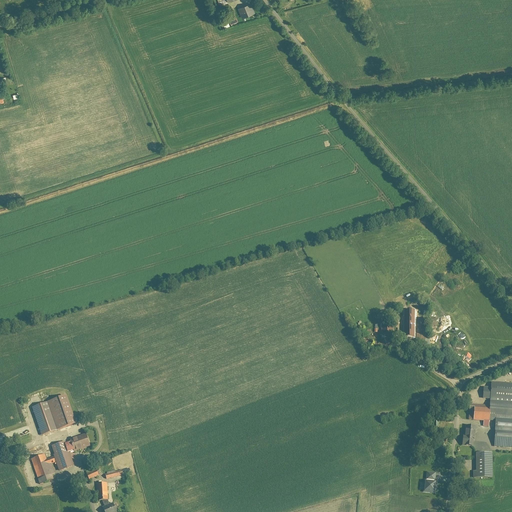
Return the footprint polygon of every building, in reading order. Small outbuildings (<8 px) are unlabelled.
[(253,4),(240,9),(244,19),(257,14),(253,4)] [(232,27),(240,24),(237,17),(230,20),(232,27)] [(414,310),(402,310),(402,339),(414,339),(414,342),(424,342),(424,336),(414,336),(414,328),(421,328),(421,319),(414,319),(414,310)] [(392,323),(379,323),(379,336),(392,335),(392,323)] [(511,386),(493,385),(493,390),(484,389),(483,399),(492,399),(491,407),(475,406),(475,420),(484,421),(483,426),(489,426),(490,419),(511,420),(511,386)] [(31,406),(40,435),(76,425),(67,395),(31,406)] [(438,420),(430,421),(430,429),(438,429),(438,420)] [(462,447),(473,448),(475,427),(465,426),(464,437),(462,437),(462,447)] [(511,432),(497,431),(496,448),(511,448),(511,432)] [(45,457),(31,462),(40,488),(55,482),(53,478),(56,477),(52,467),(57,465),(61,474),(74,469),(69,456),(91,448),(86,437),(52,449),(55,459),(47,462),(45,457)] [(494,454),(476,454),(476,479),(494,479),(494,454)] [(26,498),(33,494),(23,471),(26,470),(23,464),(12,469),(26,498)] [(106,477),(107,482),(124,477),(123,472),(106,477)] [(87,477),(89,483),(99,479),(97,473),(87,477)] [(434,494),(435,483),(424,482),(423,492),(434,494)] [(108,502),(108,485),(97,486),(97,504),(104,503),(105,509),(103,510),(103,511),(116,511),(114,506),(111,507),(108,502)]
